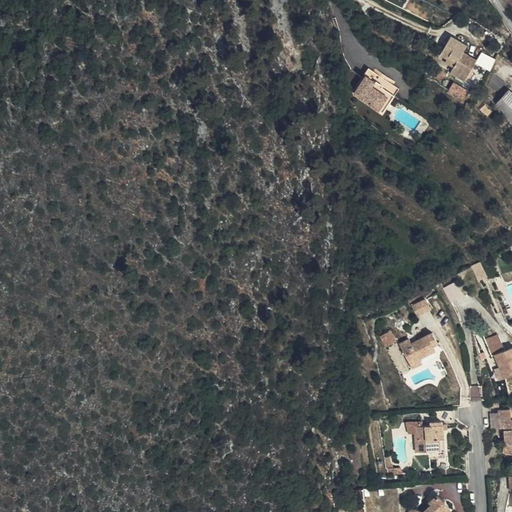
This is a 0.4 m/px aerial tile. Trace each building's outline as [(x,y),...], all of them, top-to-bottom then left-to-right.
[(443,56),(449,60),(457,65),(454,70),(452,74),(467,84),(479,64),(466,55),(470,49),(453,38),(443,56)] [(482,51),(478,60),(492,67),(496,58),(482,51)] [(457,65),(449,60),(446,65),(454,70),(457,65)] [(366,82),(368,83),(393,96),(384,115),(389,117),(401,91),(370,74),(366,82)] [(393,96),(368,83),(359,102),(384,115),(393,96)] [(511,91),(509,89),(497,103),(511,120),(511,91)] [(452,302),(465,295),(457,280),(444,287),(452,302)] [(427,297),(412,305),(418,315),(432,307),(427,297)] [(395,342),(390,331),(378,337),(384,348),(395,342)] [(411,343),(409,339),(398,345),(412,370),(422,364),(420,359),(436,351),(433,346),(438,344),(437,342),(432,333),(411,343)] [(492,356),(494,355),(505,350),(498,334),(485,340),(492,356)] [(511,375),(511,347),(505,350),(494,355),(504,378),(511,375)] [(498,410),(498,412),(499,429),(503,428),(505,443),(503,452),(504,460),(511,459),(511,410),(510,409),(498,410)] [(456,421),(455,410),(443,411),(444,421),(456,421)] [(499,429),(498,412),(490,413),(492,429),(499,429)] [(417,434),(418,452),(428,452),(429,458),(445,457),(443,430),(442,424),(442,422),(440,421),(430,421),(430,425),(420,426),(417,426),(417,434)] [(450,511),(442,502),(434,498),(419,510),(412,508),(410,511),(450,511)]
